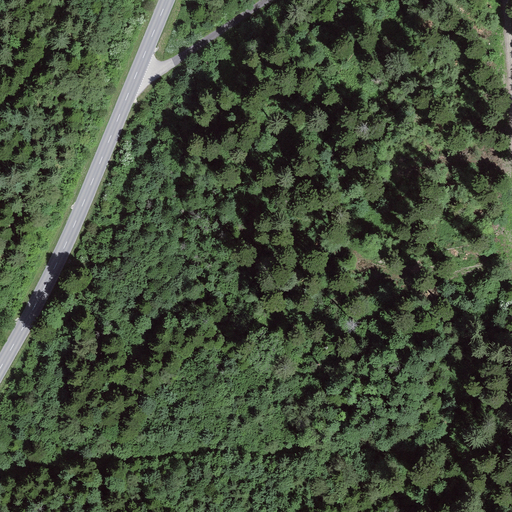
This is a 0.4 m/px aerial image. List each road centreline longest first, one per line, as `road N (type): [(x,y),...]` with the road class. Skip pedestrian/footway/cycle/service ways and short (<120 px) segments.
road 1 (tertiary): [(169,0),(65,247),(0,371)]
road 2 (track): [(132,91),(270,0)]
